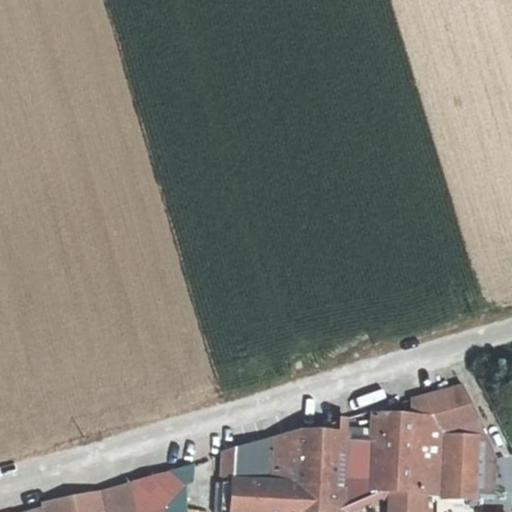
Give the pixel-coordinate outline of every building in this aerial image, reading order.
[(430,411),(439,432),(467,420),(458,390),(425,401),(430,411)] [(374,431),(372,487),(427,488),(430,462),(417,460),(419,419),(375,418),(374,431)] [(310,434),(221,459),(218,511),(296,511),(296,510),(340,511),(342,486),(372,487),(374,431),(346,430),(345,437),(310,434)] [(40,507),(26,511),(105,511),(100,491),(42,501),(40,507)] [(511,511),(511,495),(482,496),(481,511),(511,511)]
